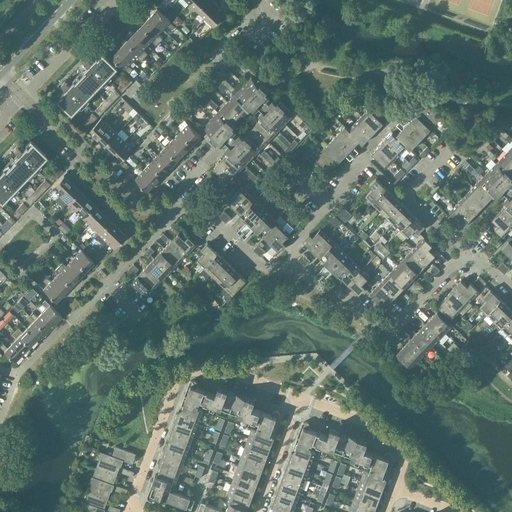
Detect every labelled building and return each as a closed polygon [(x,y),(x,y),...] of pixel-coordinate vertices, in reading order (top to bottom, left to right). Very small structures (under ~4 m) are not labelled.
[(191,3),(198,11),(208,0),(193,0),(191,3)] [(208,0),(198,11),(206,18),(218,6),(212,0),(208,0)] [(218,6),(206,18),(214,26),(226,13),(218,6)] [(158,10),(150,18),(163,30),(167,25),(171,30),(175,26),(170,22),(158,10)] [(150,18),(143,25),(160,42),(163,39),(158,34),(163,30),(150,18)] [(143,25),(135,33),(148,45),(152,41),(156,46),(160,42),(143,25)] [(148,45),(135,33),(128,41),(145,58),(148,54),(143,50),(148,45)] [(145,58),(128,41),(120,49),(133,61),(137,56),(141,61),(145,58)] [(133,61),(120,49),(112,57),(125,69),(130,73),(133,70),(128,65),(133,61)] [(80,75),(96,91),(119,67),(102,52),(93,62),(88,57),(84,61),(89,66),(80,75)] [(238,58),(235,61),(240,66),(243,63),(238,58)] [(73,115),(96,91),(80,75),(70,85),(66,80),(62,84),(66,89),(57,99),(73,115)] [(118,88),(123,93),(133,82),(128,77),(118,88)] [(243,103),(249,109),(252,106),(256,110),(260,106),(261,108),(263,110),(260,113),(263,117),(260,120),(267,126),(270,123),(278,131),(292,117),(284,109),(288,106),(281,99),(277,102),(273,99),(270,102),(269,101),(267,99),(270,95),(266,92),(270,88),(263,81),(259,85),(252,77),(238,92),(246,99),(243,103)] [(223,81),(221,82),(226,87),(230,84),(225,79),(223,81)] [(235,89),(230,84),(226,87),(232,92),(235,89)] [(95,111),(100,116),(120,95),(116,90),(95,111)] [(228,102),(243,116),(249,109),(243,103),(246,99),(238,92),(228,102)] [(206,98),(205,100),(210,105),(213,101),(208,96),(206,98)] [(210,105),(205,100),(204,100),(201,103),(206,108),(210,105)] [(213,101),(210,105),(215,110),(218,106),(213,101)] [(363,104),(369,109),(372,105),(367,101),(363,104)] [(122,106),(125,110),(130,105),(127,102),(122,106)] [(228,102),(218,112),(226,120),(229,117),(236,123),(243,116),(228,102)] [(130,105),(125,110),(129,113),(133,108),(130,105)] [(372,105),(369,109),(374,114),(377,110),(372,105)] [(416,115),(431,129),(441,119),(426,105),(416,115)] [(369,109),(362,116),(376,130),(383,123),(379,119),(374,114),(369,109)] [(184,114),(189,119),(193,115),(187,110),(184,114)] [(383,116),(377,110),(374,114),(379,119),(383,116)] [(237,157),(245,165),(258,151),(250,144),(254,140),(247,134),(244,137),(240,133),(237,137),(235,135),(233,133),(237,130),(233,126),(236,123),(229,117),(226,120),(218,112),(204,126),(212,134),(209,137),(215,144),(219,141),(223,144),(226,141),(227,142),(230,144),(226,148),(230,151),(227,154),(233,161),(237,157)] [(83,124),(87,129),(98,118),(93,113),(83,124)] [(167,118),(172,123),(175,120),(170,115),(167,118)] [(431,129),(416,115),(410,121),(405,116),(397,125),(402,130),(396,135),(396,136),(407,147),(410,150),(431,129)] [(362,116),(355,123),(370,137),(376,130),(362,116)] [(138,121),(141,125),(146,120),(142,117),(138,121)] [(110,126),(102,118),(90,131),(97,139),(110,126)] [(172,123),(167,118),(163,122),(168,126),(172,123)] [(146,120),(141,125),(144,128),(149,123),(146,120)] [(260,120),(254,127),(268,141),(278,131),(270,123),(267,126),(260,120)] [(355,123),(349,130),(360,141),(359,141),(363,145),(370,137),(355,123)] [(188,124),(181,132),(193,144),(201,136),(188,124)] [(303,128),(309,133),(312,129),(307,124),(303,128)] [(117,134),(110,126),(97,139),(105,146),(117,134)] [(325,147),(340,161),(345,155),(350,160),(359,152),(354,147),(359,141),(360,141),(349,130),(345,126),(325,147)] [(247,134),(254,140),(250,144),(258,151),(268,141),(254,127),(247,134)] [(502,131),(500,133),(505,138),(508,134),(503,130),(502,131)] [(152,134),(157,139),(160,135),(155,131),(152,134)] [(181,132),(173,140),(186,152),(193,144),(181,132)] [(393,132),(386,139),(400,154),(407,147),(396,136),(396,135),(393,132)] [(281,133),(278,137),(283,142),(286,138),(281,133)] [(125,141),(117,134),(105,146),(113,154),(125,141)] [(157,139),(152,134),(148,137),(153,142),(157,139)] [(292,143),(286,138),(283,142),(288,147),(290,145),(292,143)] [(386,139),(379,146),(394,161),(400,154),(386,139)] [(173,140),(166,148),(178,160),(186,152),(173,140)] [(47,156),(31,141),(22,150),(17,146),(13,150),(17,155),(8,164),(24,180),(47,156)] [(133,149),(125,141),(113,154),(121,161),(133,149)] [(137,149),(142,154),(145,151),(140,146),(137,149)] [(379,146),(372,154),(387,168),(394,161),(379,146)] [(339,162),(325,147),(315,158),(311,154),(307,158),(315,165),(319,162),(329,172),(339,162)] [(485,149),(483,150),(488,155),(492,152),(487,147),(485,149)] [(166,148),(158,155),(171,167),(178,160),(166,148)] [(142,154),(137,149),(133,153),(138,157),(142,154)] [(265,151),(261,154),(266,159),(270,156),(265,151)] [(492,152),(488,155),(493,160),(497,157),(492,152)] [(511,158),(507,153),(497,163),(505,171),(508,167),(511,171),(511,158)] [(227,154),(220,161),(235,176),(245,165),(237,157),(233,161),(227,154)] [(171,167),(158,155),(151,163),(163,175),(171,167)] [(270,156),(266,159),(271,164),(273,162),(275,161),(270,156)] [(409,162),(413,166),(418,160),(414,157),(409,162)] [(235,176),(220,161),(213,169),(220,175),(216,178),(224,186),(235,176)] [(122,165),(126,170),(130,166),(125,162),(122,165)] [(413,166),(409,162),(404,167),(408,171),(413,166)] [(163,175),(151,163),(143,171),(156,183),(163,175)] [(509,202),(506,205),(511,211),(511,184),(511,183),(511,177),(511,176),(511,171),(508,167),(505,171),(497,163),(496,163),(483,177),(491,185),(488,188),(494,194),(497,191),(501,195),(505,192),(506,193),(508,195),(505,198),(509,202)] [(24,180),(8,164),(0,172),(0,201),(1,203),(24,180)] [(466,168),(472,173),(475,169),(470,164),(466,168)] [(48,178),(52,182),(63,171),(58,167),(48,178)] [(75,173),(78,176),(83,172),(79,168),(75,173)] [(244,171),(255,182),(258,178),(248,168),(244,171)] [(472,173),(477,178),(480,174),(475,169),(472,173)] [(156,183),(143,171),(135,179),(148,191),(156,183)] [(395,176),(399,180),(404,174),(401,171),(395,176)] [(78,176),(81,180),(86,175),(83,172),(78,176)] [(63,175),(51,188),(47,192),(55,200),(59,195),(71,183),(63,175)] [(483,177),(473,187),(488,201),(494,194),(488,188),(491,185),(483,177)] [(373,204),(387,189),(376,179),(370,185),(373,189),(366,197),(373,204)] [(25,201),(30,205),(50,184),(46,180),(25,201)] [(450,185),(455,190),(459,186),(453,181),(450,185)] [(67,203),(79,190),(71,183),(59,195),(55,200),(63,207),(67,203)] [(90,188),(93,191),(98,187),(95,183),(90,188)] [(234,208),(249,193),(241,186),(234,194),(230,191),(224,198),(234,208)] [(459,186),(455,190),(460,195),(464,191),(459,186)] [(98,187),(93,191),(97,195),(101,190),(98,187)] [(473,187),(463,197),(471,205),(474,202),(481,208),(488,201),(473,187)] [(387,189),(373,204),(380,210),(394,196),(387,189)] [(67,203),(75,211),(87,198),(79,190),(67,203)] [(234,208),(244,218),(251,211),(247,208),(255,200),(249,193),(234,208)] [(394,196),(380,210),(387,217),(401,202),(394,196)] [(463,197),(456,204),(471,219),(481,208),(474,202),(471,205),(463,197)] [(75,211),(82,218),(95,206),(87,198),(75,211)] [(105,203),(109,206),(113,202),(110,198),(105,203)] [(245,239),(255,228),(258,231),(265,225),(268,228),(276,220),(255,200),(247,208),(251,211),(244,218),(248,221),(237,232),(245,239)] [(113,202),(109,206),(112,210),(117,205),(113,202)] [(387,217),(393,224),(408,209),(401,202),(387,217)] [(13,214),(17,218),(28,208),(23,203),(13,214)] [(471,219),(456,204),(449,212),(452,214),(449,218),(461,229),(471,219)] [(511,211),(506,205),(499,212),(511,224),(511,211)] [(82,218),(90,226),(102,213),(95,206),(82,218)] [(393,224),(400,230),(415,216),(408,209),(393,224)] [(223,220),(228,215),(224,211),(219,217),(223,220)] [(511,228),(511,224),(499,212),(492,219),(498,226),(495,229),(503,237),(511,228)] [(90,226),(98,233),(110,221),(102,213),(90,226)] [(223,220),(226,223),(231,218),(228,215),(223,220)] [(7,220),(11,225),(15,221),(10,216),(7,220)] [(415,216),(400,230),(408,237),(412,233),(415,230),(419,233),(425,226),(415,216)] [(258,231),(269,241),(283,227),(276,220),(268,228),(265,225),(258,231)] [(110,221),(98,233),(95,237),(102,244),(106,241),(118,228),(110,221)] [(283,227),(269,241),(279,252),(286,245),(283,242),(290,234),(283,227)] [(106,241),(114,248),(126,236),(118,228),(106,241)] [(190,233),(195,237),(198,234),(193,229),(190,233)] [(303,241),(314,251),(328,236),(320,229),(313,237),(310,234),(303,241)] [(415,230),(412,233),(417,238),(421,234),(419,233),(415,230)] [(164,233),(160,237),(166,242),(169,238),(164,233)] [(179,234),(172,241),(186,255),(197,244),(189,236),(185,240),(179,234)] [(198,234),(195,237),(199,242),(203,238),(198,234)] [(314,251),(324,261),(330,254),(327,251),(335,243),(328,236),(314,251)] [(424,238),(414,248),(429,262),(436,255),(429,249),(432,245),(424,238)] [(498,238),(493,243),(497,248),(503,242),(498,238)] [(172,241),(165,248),(172,254),(168,258),(176,265),(186,255),(172,241)] [(502,248),(511,257),(511,244),(509,242),(508,242),(502,248)] [(219,254),(208,243),(202,250),(201,250),(205,254),(201,257),(197,261),(204,268),(219,254)] [(324,282),(335,271),(338,274),(344,268),(348,271),(355,263),(335,243),(327,251),(330,254),(324,261),(327,264),(317,275),(324,282)] [(254,250),(257,253),(262,248),(259,245),(254,250)] [(88,252),(91,256),(96,251),(92,248),(88,252)] [(165,248),(155,258),(170,272),(176,265),(168,258),(172,254),(165,248)] [(200,248),(196,252),(201,257),(205,254),(201,250),(202,250),(200,248)] [(262,248),(257,253),(261,257),(266,252),(262,248)] [(414,248),(404,259),(412,267),(415,263),(422,269),(429,262),(414,248)] [(81,250),(73,258),(86,270),(94,262),(81,250)] [(96,251),(91,256),(95,259),(99,254),(96,251)] [(204,268),(211,275),(225,260),(219,254),(204,268)] [(298,260),(302,263),(307,258),(304,254),(298,260)] [(73,258),(66,266),(78,278),(86,270),(73,258)] [(155,258),(145,268),(151,275),(155,271),(163,279),(170,272),(155,258)] [(302,263),(305,266),(311,261),(307,258),(302,263)] [(404,259),(397,265),(412,280),(422,269),(415,263),(412,267),(404,259)] [(211,275),(218,282),(232,267),(225,260),(211,275)] [(66,266),(62,262),(55,270),(58,274),(71,286),(78,278),(66,266)] [(498,267),(501,271),(506,266),(503,262),(498,267)] [(338,274),(348,284),(362,270),(355,263),(348,271),(344,268),(338,274)] [(134,264),(130,268),(136,273),(139,269),(134,264)] [(397,265),(391,272),(399,280),(396,284),(402,290),(412,280),(397,265)] [(431,269),(437,274),(440,270),(435,265),(431,269)] [(501,271),(505,274),(510,269),(506,266),(501,271)] [(232,267),(218,282),(225,288),(239,274),(232,267)] [(127,271),(132,276),(136,273),(130,268),(127,271)] [(145,268),(138,275),(153,289),(163,279),(155,271),(151,275),(145,268)] [(98,274),(103,278),(107,275),(102,270),(98,274)] [(362,284),(365,281),(370,277),(362,270),(348,284),(359,295),(365,288),(366,288),(362,284)] [(391,272),(380,283),(395,297),(402,290),(396,284),(399,280),(391,272)] [(134,292),(143,300),(153,289),(138,275),(136,273),(132,276),(135,279),(131,283),(138,289),(134,292)] [(58,274),(51,281),(63,293),(71,286),(58,274)] [(239,274),(225,288),(232,295),(239,289),(243,285),(246,281),(247,281),(239,274)] [(475,282),(478,285),(483,280),(480,276),(475,282)] [(461,280),(454,287),(469,302),(479,291),(471,283),(468,286),(461,280)] [(483,280),(478,285),(482,288),(487,283),(483,280)] [(63,293),(51,281),(43,289),(56,301),(63,293)] [(371,286),(365,281),(362,284),(366,288),(365,288),(367,290),(371,286)] [(87,286),(91,290),(95,287),(90,282),(87,286)] [(395,297),(380,283),(370,293),(378,301),(382,298),(388,304),(395,297)] [(91,290),(87,286),(83,289),(88,294),(91,290)] [(454,287),(448,294),(454,301),(451,304),(459,312),(469,302),(454,287)] [(333,293),(336,296),(342,291),(338,288),(333,293)] [(480,308),(487,315),(501,300),(491,290),(485,296),(484,297),(487,300),(484,303),(480,308)] [(342,291),(336,296),(340,300),(345,294),(342,291)] [(454,301),(448,294),(437,305),(452,319),(459,312),(451,304),(454,301)] [(484,303),(487,300),(484,297),(485,296),(483,294),(479,298),(484,303)] [(8,302),(11,305),(16,300),(13,297),(8,302)] [(72,301),(76,306),(80,302),(75,298),(72,301)] [(42,312),(54,325),(62,316),(49,304),(45,300),(41,303),(46,308),(42,312)] [(501,300),(487,315),(494,321),(508,307),(501,300)] [(76,306),(72,301),(68,305),(73,309),(76,306)] [(494,321),(501,328),(511,316),(511,310),(508,307),(494,321)] [(438,311),(431,319),(445,333),(452,326),(438,311)] [(29,315),(47,332),(54,325),(42,312),(38,317),(33,312),(29,315)] [(27,328),(39,340),(47,332),(29,315),(26,319),(31,323),(27,328)] [(511,316),(501,328),(508,335),(511,330),(511,316)] [(431,319),(424,326),(439,340),(445,333),(431,319)] [(464,324),(470,329),(473,326),(468,320),(464,324)] [(470,329),(464,324),(461,327),(466,333),(470,329)] [(417,332),(432,347),(439,340),(424,326),(417,332)] [(14,331),(32,348),(39,340),(27,328),(22,332),(18,328),(14,331)] [(32,348),(14,331),(11,334),(16,339),(12,343),(24,355),(32,348)] [(417,332),(411,339),(425,354),(432,347),(417,332)] [(411,339),(404,346),(419,360),(425,354),(411,339)] [(24,355),(12,343),(7,348),(3,343),(0,345),(0,347),(4,351),(16,364),(24,355)] [(448,351),(454,356),(461,349),(455,343),(448,351)] [(419,360),(404,346),(397,353),(412,368),(419,360)] [(189,383),(182,404),(184,404),(198,409),(198,408),(201,401),(212,405),(209,411),(214,413),(217,406),(244,416),(242,423),(246,425),(249,418),(260,422),(257,430),(273,436),(280,416),(280,415),(280,414),(280,413),(279,412),(278,411),(277,411),(276,411),(274,411),(273,412),(272,413),(271,415),(253,408),(255,401),(218,387),(215,395),(197,388),(197,386),(197,385),(197,384),(197,383),(197,382),(196,381),(195,380),(194,380),(193,380),(192,381),(191,381),(190,382),(189,383)] [(181,413),(200,419),(203,410),(198,408),(198,409),(184,404),(181,413)] [(175,421),(196,429),(200,419),(181,413),(179,412),(175,421)] [(175,421),(172,430),(193,438),(196,429),(175,421)] [(294,445),(297,446),(310,451),(310,450),(313,442),(324,446),(322,453),(327,455),(329,448),(357,458),(354,465),(359,466),(361,460),(372,464),(369,472),(385,478),(392,458),(393,457),(393,456),(392,455),(392,454),(391,453),(389,452),(388,452),(387,453),(386,453),(385,454),(384,455),(384,457),(365,450),(368,443),(331,429),(328,436),(309,429),(310,427),(310,426),(310,425),(310,424),(309,424),(309,423),(307,422),(306,422),(304,422),(303,423),(302,425),(294,445)] [(248,438),(269,445),(273,436),(257,430),(252,429),(248,438)] [(169,439),(189,447),(193,438),(172,430),(169,439)] [(245,447),(266,455),(269,445),(248,438),(245,447)] [(189,447),(169,439),(165,448),(186,456),(189,447)] [(110,463),(120,466),(121,467),(124,460),(133,464),(136,454),(116,446),(112,456),(110,463)] [(294,454),(312,461),(315,452),(310,450),(310,451),(297,446),(294,454)] [(242,456),(262,464),(266,455),(245,447),(242,456)] [(165,448),(162,458),(183,465),(186,456),(165,448)] [(99,459),(96,468),(117,475),(120,466),(110,463),(112,456),(101,451),(99,458),(99,459)] [(291,453),(288,462),(309,470),(312,461),(294,454),(291,453)] [(238,465),(259,473),(262,464),(242,456),(238,465)] [(161,468),(179,474),(183,465),(162,458),(158,467),(161,468)] [(285,472),(305,479),(309,470),(288,462),(285,472)] [(238,465),(235,474),(256,482),(259,473),(238,465)] [(101,487),(111,491),(112,492),(115,485),(114,484),(117,475),(96,468),(93,477),(103,480),(101,487)] [(158,476),(176,482),(179,474),(161,468),(158,476)] [(361,479),(382,487),(385,478),(369,472),(364,470),(361,479)] [(281,481),(302,489),(305,479),(285,472),(281,481)] [(231,484),(252,491),(256,482),(235,474),(231,484)] [(173,491),(176,482),(158,476),(155,475),(152,484),(173,491)] [(103,480),(93,477),(92,476),(89,483),(90,484),(87,492),(108,500),(111,491),(101,487),(103,480)] [(358,489),(378,496),(382,487),(361,479),(358,489)] [(281,481),(278,490),(299,498),(302,489),(281,481)] [(173,491),(152,484),(147,496),(147,497),(148,498),(148,499),(149,500),(150,501),(151,501),(152,501),(154,501),(155,500),(155,499),(156,497),(169,501),(173,491)] [(252,491),(231,484),(228,493),(249,501),(252,491)] [(354,498),(375,505),(378,496),(358,489),(354,498)] [(274,499),(295,507),(299,498),(278,490),(274,499)] [(191,498),(173,491),(169,501),(187,508),(191,498)] [(108,500),(87,492),(84,501),(83,501),(80,508),(90,511),(91,511),(94,505),(105,509),(108,500)] [(249,501),(228,493),(225,502),(227,502),(227,503),(245,510),(249,501)] [(372,511),(375,505),(354,498),(351,507),(364,511),(372,511)] [(273,509),(280,511),(293,511),(295,507),(274,499),(271,508),(273,509)] [(244,511),(245,510),(227,503),(224,510),(228,511),(244,511)]
